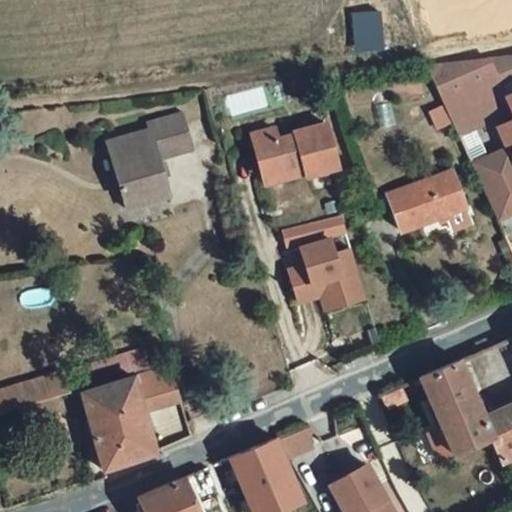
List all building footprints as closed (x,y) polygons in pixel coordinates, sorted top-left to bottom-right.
[(351,49),(380,47),(378,6),(349,7),(351,49)] [(511,55),(471,59),(491,99),(511,89),(511,55)] [(491,99),(471,59),(427,64),(460,139),(477,130),(501,117),(491,99)] [(511,89),(491,99),(501,117),(511,139),(511,89)] [(152,165),(172,159),(159,119),(140,124),(143,137),(103,149),(119,205),(160,192),(152,165)] [(277,125),(252,132),(262,169),(285,162),(289,174),(307,169),(309,175),(338,167),(325,121),(296,129),(298,135),(281,139),(277,125)] [(477,130),(460,139),(468,154),(485,145),(477,130)] [(511,172),(502,150),(474,163),(499,220),(511,214),(511,172)] [(285,162),(262,169),(266,181),(289,174),(285,162)] [(452,168),(385,194),(399,230),(466,205),(452,168)] [(298,249),(327,239),(344,233),(339,218),(283,232),(287,249),(298,249)] [(304,266),(287,272),(298,303),(320,295),(324,305),(347,297),(340,275),(356,269),(349,248),(332,253),(327,239),(298,249),(304,266)] [(347,297),(324,305),(325,310),(366,295),(356,269),(340,275),(347,297)] [(138,345),(71,367),(77,386),(145,365),(138,345)] [(437,371),(423,377),(457,450),(494,435),(485,414),(461,360),(437,371)] [(168,364),(130,376),(140,403),(178,392),(168,364)] [(0,410),(66,390),(59,371),(0,390),(0,410)] [(130,376),(79,393),(103,467),(105,467),(156,451),(140,403),(130,376)] [(378,392),(385,407),(404,399),(398,384),(378,392)] [(511,402),(485,414),(494,435),(511,426),(511,402)] [(243,452),(230,458),(252,511),(276,511),(302,500),(277,438),(243,452)] [(413,453),(405,457),(411,471),(419,466),(413,453)] [(395,511),(367,462),(331,483),(347,511),(395,511)] [(173,480),(139,494),(146,511),(200,511),(185,476),(173,480)]
